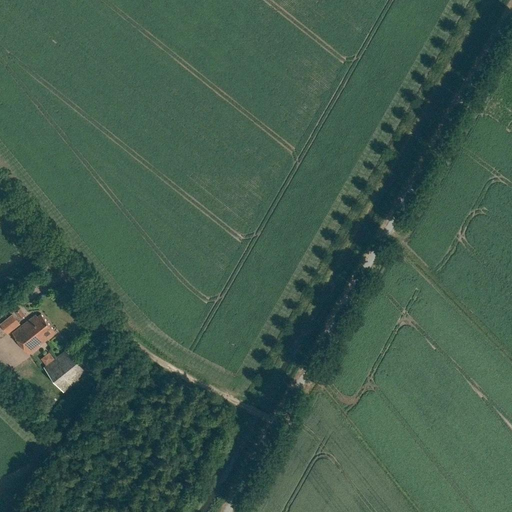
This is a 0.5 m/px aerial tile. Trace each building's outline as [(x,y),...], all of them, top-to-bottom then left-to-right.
[(21,319),(26,315),(21,309),(16,313),(21,319)] [(13,314),(1,324),(8,332),(20,323),(13,314)] [(35,314),(11,333),(28,355),(56,333),(41,314),(37,316),(35,314)] [(47,367),(44,369),(63,393),(87,374),(69,350),(55,361),(47,367)] [(49,354),(42,360),(47,367),(55,361),(49,354)]
